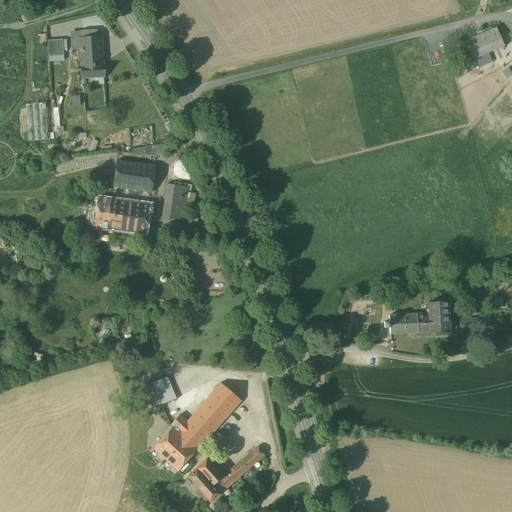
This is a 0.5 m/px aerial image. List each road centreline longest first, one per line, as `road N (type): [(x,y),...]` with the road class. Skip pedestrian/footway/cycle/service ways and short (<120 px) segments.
road 1 (residential): [(472,20),(183,96)]
road 2 (secondary): [(183,96),(228,169),(289,362)]
road 3 (residential): [(511,345),(425,356),(336,351),(289,362)]
